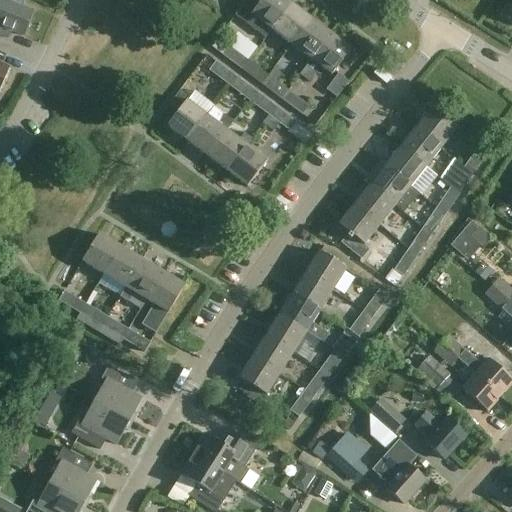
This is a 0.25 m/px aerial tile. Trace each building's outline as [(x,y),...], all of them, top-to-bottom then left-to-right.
[(0,36),(8,40),(11,31),(24,36),(33,12),(20,7),(22,0),(2,0),(1,0),(0,3),(0,2),(0,36)] [(265,39),(271,31),(290,6),(281,0),(247,0),(235,17),(265,39)] [(511,1),(503,16),(511,21),(511,1)] [(291,46),(310,21),(290,6),(271,31),(291,46)] [(311,61),(330,36),(310,21),(291,46),(311,61)] [(231,42),(227,48),(228,49),(229,47),(249,62),(258,48),(238,33),(231,42)] [(330,36),(311,61),(299,78),(309,85),(322,69),(332,76),(339,67),(345,72),(355,59),(348,54),(351,51),(330,36)] [(242,71),(249,62),(229,47),(228,49),(227,48),(221,55),(242,71)] [(262,86),(268,77),(249,62),(242,71),(262,86)] [(229,87),(236,78),(217,64),(210,73),(229,87)] [(0,88),(9,69),(0,65),(0,88)] [(282,101),(289,91),(278,83),(283,77),(275,71),(269,78),(268,77),(262,86),(282,101)] [(325,89),(337,98),(349,82),(337,73),(325,89)] [(249,102),(255,93),(236,78),(229,87),(249,102)] [(289,91),(282,101),(303,117),(310,108),(289,91)] [(207,117),(215,107),(194,92),(176,115),(174,115),(171,116),(170,117),(170,120),(171,123),(168,127),(189,142),(207,117)] [(268,117),(275,108),(255,93),(249,102),(268,117)] [(242,104),(235,118),(246,124),(254,111),(242,104)] [(227,132),(234,123),(215,108),(216,107),(215,107),(207,117),(189,142),(208,157),(227,132)] [(268,117),(269,118),(280,126),(290,133),(297,124),(275,108),(268,117)] [(416,128),(442,149),(458,129),(432,109),(416,128)] [(280,126),(269,118),(264,126),(274,133),(280,126)] [(208,157),(228,172),(247,147),(227,132),(234,123),(227,132),(208,157)] [(426,168),(442,149),(416,128),(400,148),(426,168)] [(247,147),(228,172),(249,187),(267,162),(247,147)] [(467,170),(474,175),(488,154),(479,147),(464,169),(467,170)] [(411,188),(426,168),(400,148),(385,167),(411,188)] [(454,183),(450,189),(460,195),(474,175),(467,170),(464,169),(460,165),(449,179),(454,183)] [(420,195),(411,188),(385,167),(369,187),(395,207),(404,214),(420,195)] [(380,226),(395,207),(369,187),(354,206),(380,226)] [(436,209),(446,215),(460,195),(450,189),(436,209)] [(364,246),(380,226),(354,206),(338,226),(348,234),(341,243),(361,260),(369,250),(364,246)] [(422,230),(432,236),(446,215),(436,209),(422,230)] [(415,240),(408,250),(418,256),(432,236),(422,230),(415,224),(408,235),(415,240)] [(466,261),(479,245),(470,238),(476,231),(469,225),(450,247),(466,261)] [(104,277),(121,249),(99,236),(82,264),(104,277)] [(125,290),(142,262),(121,249),(104,277),(125,290)] [(403,278),(418,256),(408,250),(393,271),(403,278)] [(307,275),(334,292),(348,270),(321,253),(307,275)] [(125,290),(120,298),(141,311),(146,303),(163,275),(142,262),(125,290)] [(483,265),(475,275),(485,283),(493,273),(483,265)] [(163,275),(146,303),(153,307),(141,326),(156,336),(168,316),(185,288),(163,275)] [(321,313),(334,292),(307,275),(294,296),(321,313)] [(492,289),(509,304),(510,303),(511,300),(511,292),(500,281),(492,289)] [(502,312),(509,304),(492,289),(485,297),(502,312)] [(364,310),(374,318),(388,298),(378,291),(364,310)] [(58,302),(80,315),(86,305),(64,292),(58,302)] [(313,325),(321,313),(294,296),(281,316),(324,344),(330,336),(313,325)] [(511,305),(510,303),(509,304),(502,312),(511,321),(511,305)] [(76,321),(98,334),(108,318),(86,305),(80,315),(76,321)] [(349,330),(359,338),(374,318),(364,310),(349,330)] [(324,345),(324,344),(281,316),(267,337),(294,355),(307,335),(324,345)] [(120,347),(124,341),(123,341),(129,331),(108,318),(98,334),(120,347)] [(336,352),(344,357),(359,338),(349,330),(335,350),(336,352)] [(123,341),(124,341),(145,354),(151,344),(129,331),(123,341)] [(281,375),(294,355),(267,337),(254,358),(281,375)] [(441,346),(459,361),(466,353),(449,337),(441,346)] [(451,370),(459,361),(441,346),(434,354),(451,370)] [(322,372),(330,378),(344,357),(336,352),(335,350),(320,370),(322,372)] [(89,370),(101,366),(95,351),(83,355),(89,370)] [(469,366),(500,396),(511,383),(511,380),(490,360),(482,368),(466,353),(459,361),(464,367),(466,368),(469,366)] [(267,397),(281,375),(254,358),(240,380),(267,397)] [(434,391),(448,376),(430,359),(416,374),(434,391)] [(94,402),(130,421),(143,398),(132,392),(138,382),(109,366),(102,379),(106,381),(94,402)] [(487,410),(500,396),(469,366),(466,368),(464,367),(457,375),(468,385),(464,389),(487,410)] [(306,391),(315,398),(330,378),(322,372),(320,370),(305,390),(306,391)] [(299,419),(315,398),(306,391),(305,390),(289,412),(299,419)] [(412,392),(411,402),(423,403),(424,393),(412,392)] [(370,412),(392,432),(403,419),(381,400),(370,412)] [(118,444),(130,421),(94,402),(83,422),(79,420),(72,433),(101,449),(107,439),(118,444)] [(441,427),(426,413),(413,428),(428,441),(425,445),(443,460),(464,436),(447,420),(441,427)] [(51,432),(55,424),(46,418),(41,427),(51,432)] [(194,456),(236,483),(240,485),(248,474),(244,472),(255,454),(228,437),(222,447),(206,437),(194,456)] [(398,442),(372,471),(388,486),(385,489),(404,506),(425,483),(408,467),(416,458),(398,442)] [(320,444),(313,456),(322,462),(330,451),(320,444)] [(356,486),(368,472),(338,446),(326,459),(356,486)] [(49,484),(85,503),(98,480),(87,475),(93,464),(64,448),(56,461),(61,463),(49,484)] [(23,470),(29,458),(17,452),(11,464),(23,470)] [(189,498),(210,511),(217,511),(228,496),(236,483),(194,456),(180,476),(196,487),(189,498)] [(306,492),(316,474),(308,469),(304,476),(301,475),(294,486),(306,492)] [(325,494),(331,483),(318,476),(312,487),(325,494)] [(159,500),(177,510),(189,489),(171,479),(159,500)] [(80,511),(85,503),(49,484),(38,505),(34,503),(28,511),(80,511)] [(0,511),(19,511),(0,501),(0,511)]
